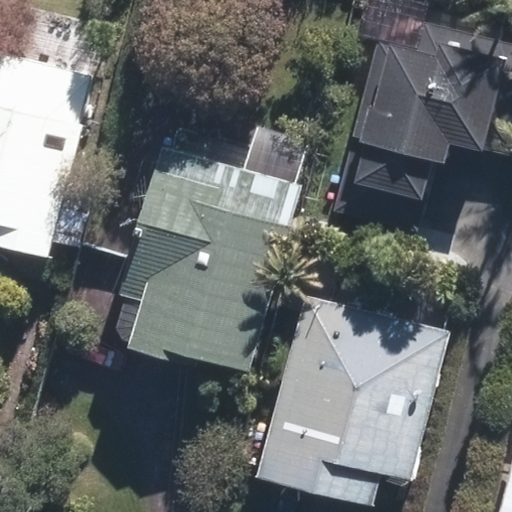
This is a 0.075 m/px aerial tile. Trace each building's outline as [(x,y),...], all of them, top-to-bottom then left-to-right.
[(511,39),(419,13),(411,38),(379,30),(333,196),(421,220),(445,130),(511,148),(511,39)] [(66,187),(94,74),(0,50),(0,241),(50,254),(52,242),(73,248),(88,192),(66,187)] [(249,367),(313,138),(258,123),(245,168),(160,144),(118,290),(137,295),(123,343),(196,364),(199,353),(249,367)] [(302,292),(253,470),(370,502),(379,468),(412,477),(449,329),(302,292)] [(511,511),(511,453),(497,511),(511,511)]
